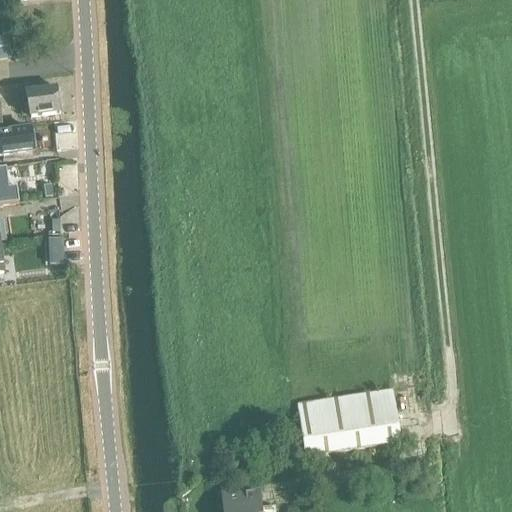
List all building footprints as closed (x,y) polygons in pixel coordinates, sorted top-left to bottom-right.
[(5,25),(2,0),(0,0),(0,60),(11,59),(9,38),(5,38),(4,25),(5,25)] [(30,118),(59,114),(54,87),(26,92),(30,118)] [(0,158),(33,153),(29,129),(0,133),(0,158)] [(0,168),(0,205),(16,204),(14,187),(6,188),(3,168),(0,168)] [(45,191),(28,193),(29,201),(46,199),(45,191)] [(62,240),(48,240),(49,266),(63,265),(62,240)] [(305,457),(400,442),(393,395),(298,410),(305,457)] [(223,511),(258,511),(256,495),(235,497),(234,490),(221,491),(223,511)]
